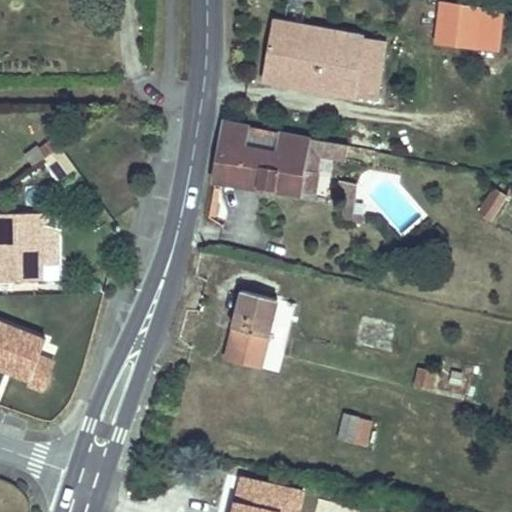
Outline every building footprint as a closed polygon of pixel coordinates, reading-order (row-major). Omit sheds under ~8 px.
[(476,49),(481,8),(441,4),(437,45),(476,49)] [(359,73),(366,38),(278,18),(264,74),(373,99),(378,78),(359,73)] [(386,42),(366,38),(359,73),(378,78),(386,42)] [(217,125),(208,179),(309,198),(314,173),(303,171),(306,155),(308,141),(217,125)] [(313,141),(308,141),(306,155),(317,158),(342,162),(345,147),(313,141)] [(63,146),(44,156),(56,179),(75,169),(63,146)] [(303,171),(314,173),(317,158),(306,155),(303,171)] [(478,210),(493,219),(509,193),(493,184),(478,210)] [(0,292),(34,292),(33,224),(0,224),(0,292)] [(257,367),(273,298),(238,290),(230,327),(222,358),(257,367)] [(280,300),(275,320),(289,324),(295,304),(280,300)] [(0,366),(32,379),(41,355),(48,339),(0,320),(0,366)] [(56,361),(41,355),(32,379),(30,383),(46,389),(56,361)] [(433,388),(438,369),(419,364),(414,383),(433,388)] [(367,446),(374,418),(344,410),(337,439),(367,446)] [(195,500),(191,511),(251,511),(256,489),(241,487),(239,496),(197,488),(195,500)] [(178,511),(191,511),(195,500),(182,497),(178,511)]
